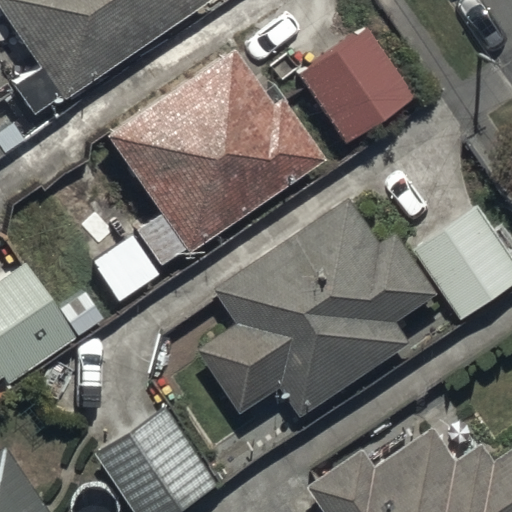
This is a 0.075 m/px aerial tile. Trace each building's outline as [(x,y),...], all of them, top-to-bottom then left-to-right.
[(0,0),(0,92),(11,85),(25,106),(55,85),(60,92),(193,0),(0,0)] [(292,64),(339,135),(409,88),(363,17),(292,64)] [(227,39),(100,125),(153,205),(133,218),(156,253),(178,238),(180,241),(316,149),(274,86),(264,93),(227,39)] [(0,148),(19,135),(6,116),(0,120),(0,148)] [(511,246),(477,195),(411,240),(396,217),(379,229),(349,186),(214,277),(236,310),(196,337),(240,402),(282,374),(301,403),(411,329),(398,309),(439,281),(459,309),(511,273),(511,246)] [(124,224),(84,253),(115,296),(155,266),(124,224)] [(0,376),(1,378),(100,311),(80,283),(53,301),(33,271),(50,260),(35,238),(16,250),(19,254),(0,267),(0,376)] [(161,511),(220,474),(167,392),(94,440),(141,511),(161,511)] [(364,433),(307,472),(334,511),(511,511),(511,435),(495,447),(483,429),(458,446),(435,412),(376,452),(364,433)] [(57,511),(8,434),(0,439),(0,511),(57,511)]
